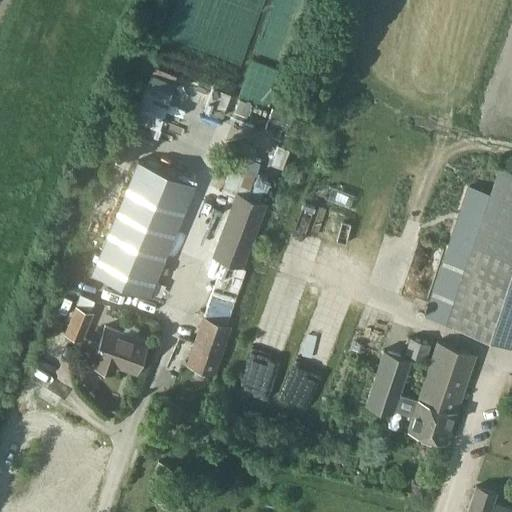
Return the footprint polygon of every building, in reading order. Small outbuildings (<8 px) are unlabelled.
[(138,160),(93,272),(150,295),(150,294),(153,295),(159,280),(156,279),(196,183),(138,160)] [(470,185),(452,239),(427,315),(511,343),(511,169),(500,166),(491,193),(470,185)] [(268,205),(241,194),(216,256),(244,267),(268,205)] [(75,304),(64,333),(82,340),(94,312),(75,304)] [(204,316),(187,363),(214,372),(231,326),(204,316)] [(114,371),(117,363),(136,371),(147,341),(106,325),(94,355),(97,356),(94,364),(114,371)] [(386,343),(367,401),(393,410),(395,406),(414,412),(408,428),(446,441),(476,353),(438,341),(418,398),(399,392),(407,369),(413,351),(406,349),(386,343)] [(490,511),(497,492),(477,485),(467,511),(490,511)] [(511,511),(511,508),(497,503),(494,511),(511,511)]
